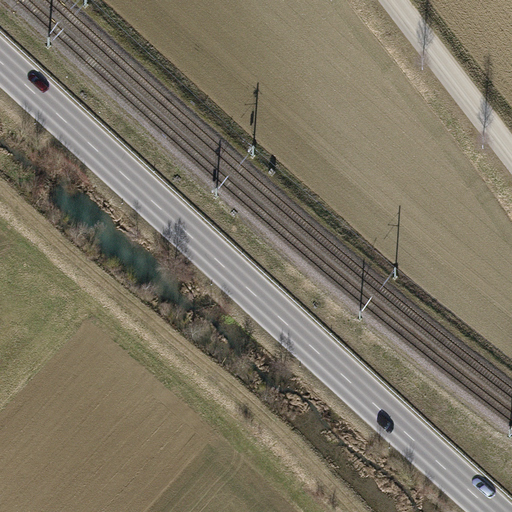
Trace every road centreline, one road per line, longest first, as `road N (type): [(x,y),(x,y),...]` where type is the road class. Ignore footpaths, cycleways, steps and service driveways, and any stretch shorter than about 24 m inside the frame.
road 1 (primary): [(0,60),(496,511)]
road 2 (track): [(355,511),(267,420),(0,185)]
road 3 (track): [(511,148),(398,0)]
